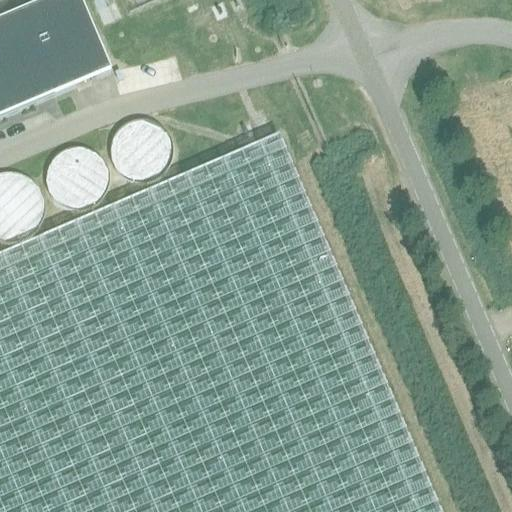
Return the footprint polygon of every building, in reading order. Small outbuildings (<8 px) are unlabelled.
[(0,0),(0,13),(4,12),(9,8),(13,3),(15,0),(0,0)] [(55,0),(0,23),(0,121),(110,75),(78,0),(55,0)] [(178,161),(179,155),(178,147),(176,141),(173,137),(169,132),(164,127),(158,125),(152,123),(147,123),(141,123),(135,125),(130,127),(124,132),(120,137),(118,141),(115,148),(115,154),(115,160),(117,166),(120,172),(123,176),(129,181),(134,184),(138,186),(144,187),(151,187),(157,185),(163,182),(169,178),(174,172),(176,167),(178,161)] [(0,511),(438,511),(278,139),(0,258),(0,511)] [(113,189),(114,183),(113,178),(111,171),(108,165),(104,160),(99,156),(93,153),(87,151),(82,151),(76,151),(70,153),(65,156),(59,160),(55,165),(52,171),(50,177),(50,183),(51,190),(52,196),(56,202),(60,207),(65,211),(72,214),(77,215),(84,215),(90,214),(95,212),(101,209),(106,205),(109,201),(112,194),(113,189)] [(47,219),(48,211),(47,204),(45,197),(43,192),(38,186),(33,182),(28,178),(22,176),(14,175),(6,175),(0,176),(0,245),(3,247),(9,248),(18,247),(24,245),(31,242),(36,238),(41,233),(45,226),(47,219)]
